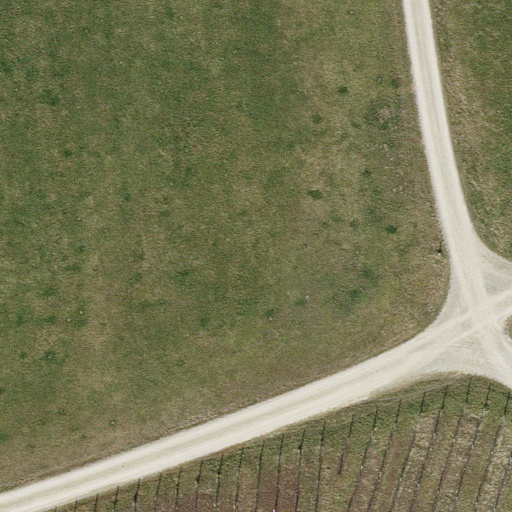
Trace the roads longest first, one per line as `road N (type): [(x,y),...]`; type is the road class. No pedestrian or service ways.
road 1 (track): [(0,509),(408,364),(481,316),(511,370)]
road 2 (track): [(511,300),(481,316),(420,0)]
